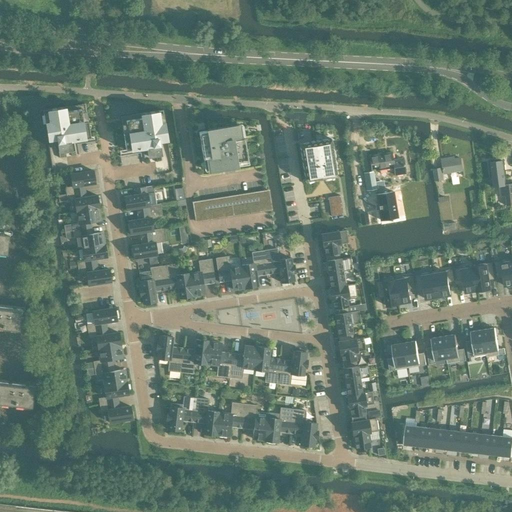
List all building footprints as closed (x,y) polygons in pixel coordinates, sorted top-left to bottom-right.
[(71,150),(70,140),(90,137),(88,120),(85,104),(43,111),(47,140),(56,138),(59,152),(71,150)] [(126,150),(146,147),(148,156),(161,154),(158,141),(167,139),(163,110),(121,117),(126,150)] [(208,131),(199,132),(203,159),(208,158),(209,171),(233,167),(233,169),(234,169),(234,167),(236,166),(235,162),(248,160),(244,137),(239,138),(237,125),(208,130),(208,131)] [(299,144),(305,178),(336,173),(331,139),(299,144)] [(392,153),(369,156),(372,171),(394,168),(395,175),(406,173),(404,166),(405,166),(404,164),(403,159),(393,160),(392,153)] [(461,158),(451,160),(450,158),(442,160),(444,174),(463,171),(461,158)] [(502,161),(490,162),(493,187),(499,186),(501,197),(506,196),(507,207),(511,205),(511,184),(505,185),(502,161)] [(433,170),(435,181),(444,180),(442,168),(433,170)] [(65,188),(66,194),(82,192),(81,186),(95,184),(93,171),(70,174),(72,187),(65,188)] [(364,173),(367,191),(377,189),(373,171),(364,173)] [(126,210),(136,208),(149,206),(156,204),(154,193),(153,186),(138,188),(139,195),(124,197),(126,210)] [(183,188),(175,189),(177,201),(185,199),(183,188)] [(393,191),(376,194),(380,220),(397,217),(393,191)] [(74,200),(76,211),(99,208),(97,195),(82,198),(82,192),(66,194),(67,201),(74,200)] [(340,196),(328,198),(331,217),(343,215),(340,196)] [(130,234),(140,233),(140,232),(153,230),(151,219),(162,217),(160,204),(156,204),(149,206),(136,208),(137,214),(138,214),(139,220),(128,221),(129,224),(128,224),(129,231),(130,231),(130,234)] [(71,224),(73,231),(88,229),(87,223),(101,220),(99,208),(76,211),(76,212),(77,212),(78,223),(71,224)] [(367,214),(360,215),(362,225),(369,224),(367,214)] [(140,232),(140,233),(141,239),(142,239),(143,244),(132,246),(132,249),(133,256),(134,256),(134,259),(157,255),(155,243),(166,241),(164,229),(164,228),(153,230),(140,232)] [(82,248),(105,245),(105,244),(104,244),(103,232),(89,234),(88,229),(73,231),(74,238),(81,237),(82,248)] [(323,247),(324,247),(325,255),(339,253),(338,245),(348,243),(346,230),(321,234),(323,247)] [(0,254),(7,255),(9,235),(0,234),(0,254)] [(77,261),(78,268),(93,265),(92,259),(107,257),(106,254),(107,254),(106,247),(105,247),(105,245),(82,248),(84,260),(77,261)] [(277,249),(264,251),(268,274),(274,273),(279,272),(281,283),(294,281),(293,273),(295,273),(294,265),(292,266),(291,258),(278,260),(277,249)] [(254,264),(242,265),(245,288),(258,286),(256,275),(261,275),(262,275),(268,274),(264,251),(252,253),(254,264)] [(245,288),(242,265),(241,265),(242,266),(240,266),(230,268),(229,261),(229,257),(216,258),(215,258),(219,282),(226,281),(231,280),(233,290),(245,288)] [(326,261),(330,288),(344,286),(342,272),(353,270),(350,257),(326,261)] [(189,273),(188,273),(192,296),(204,294),(203,284),(208,283),(208,284),(215,283),(212,259),(211,259),(199,261),(200,272),(189,274),(189,273)] [(511,284),(511,259),(501,261),(501,262),(495,263),(497,274),(503,273),(505,286),(511,284)] [(478,291),(490,289),(488,276),(494,275),(492,263),(486,264),(473,266),(478,291)] [(175,264),(163,266),(166,290),(173,289),(172,288),(178,287),(179,298),(182,298),(183,299),(190,298),(189,297),(192,296),(188,273),(177,275),(175,264)] [(93,265),(78,268),(79,274),(86,273),(88,285),(111,282),(109,269),(94,271),(93,265)] [(140,281),(141,288),(139,289),(140,296),(142,296),(143,304),(156,302),(154,291),(160,290),(160,291),(166,290),(163,266),(150,268),(151,271),(139,273),(140,281)] [(455,269),(457,281),(463,280),(465,293),(477,291),(478,291),(473,266),(461,268),(455,269)] [(435,274),(434,275),(438,297),(450,295),(448,282),(454,281),(452,270),(446,271),(446,273),(435,274)] [(435,274),(434,272),(421,274),(422,275),(416,276),(418,288),(424,287),(426,299),(438,297),(434,275),(435,274)] [(399,304),(394,279),(395,279),(394,276),(381,278),(382,281),(376,282),(378,294),(384,293),(386,306),(399,304)] [(407,277),(395,279),(394,279),(399,304),(411,302),(409,289),(415,288),(413,276),(407,277)] [(330,288),(329,288),(331,301),(332,301),(334,309),(335,315),(349,312),(348,306),(346,298),(357,297),(355,284),(344,286),(330,288)] [(87,325),(88,331),(103,329),(102,323),(117,321),(115,308),(92,312),(94,324),(87,325)] [(0,328),(19,331),(22,312),(0,309),(0,328)] [(352,333),(352,331),(351,325),(352,325),(361,324),(359,311),(349,312),(335,315),(338,335),(343,335),(343,341),(353,339),(352,333)] [(495,328),(483,330),(487,357),(505,354),(504,348),(498,349),(495,328)] [(96,337),(98,349),(121,345),(119,333),(104,335),(103,329),(88,331),(89,338),(96,337)] [(483,330),(470,332),(472,345),(466,346),(468,358),(486,355),(486,357),(487,357),(483,330)] [(456,334),(443,336),(448,363),(466,360),(464,349),(458,350),(456,334)] [(168,371),(180,372),(183,348),(177,348),(171,348),(173,337),(160,335),(159,343),(157,343),(156,351),(158,351),(157,358),(169,360),(168,371)] [(443,336),(431,338),(433,351),(427,352),(429,364),(435,363),(435,361),(446,358),(447,363),(448,363),(443,336)] [(343,341),(338,342),(340,355),(341,354),(342,362),(343,368),(357,366),(356,360),(355,352),(365,350),(363,338),(353,339),(343,341)] [(194,363),(206,364),(209,341),(196,340),(195,351),(190,350),(190,349),(183,348),(180,372),(193,374),(194,363)] [(217,376),(229,378),(232,353),(225,352),(225,353),(220,353),(221,343),(209,342),(209,341),(206,364),(218,365),(217,376)] [(416,341),(404,343),(408,367),(426,364),(424,353),(418,354),(416,341)] [(404,343),(392,345),(394,358),(388,359),(390,370),(408,367),(404,343)] [(93,362),(94,368),(109,366),(108,360),(122,358),(120,346),(121,346),(121,345),(98,349),(100,360),(93,362)] [(254,370),(257,347),(245,346),(243,355),(238,355),(238,354),(232,353),(229,378),(241,379),(243,368),(254,369),(254,370)] [(265,382),(277,384),(280,360),(274,359),(274,360),(268,359),(270,348),(267,348),(267,347),(260,346),(260,347),(257,347),(254,370),(266,371),(265,382)] [(280,360),(277,384),(290,385),(291,374),(303,375),(304,368),(306,368),(307,360),(305,360),(306,352),(293,351),(292,362),(286,361),(287,360),(280,360)] [(357,366),(343,368),(347,395),(361,393),(359,379),(370,377),(367,365),(357,366)] [(104,385),(126,382),(126,381),(124,369),(110,372),(109,366),(94,368),(95,375),(102,374),(104,385)] [(99,398),(100,405),(115,403),(114,397),(128,394),(128,391),(129,391),(128,384),(127,384),(126,382),(104,385),(106,397),(99,398)] [(0,404),(32,408),(34,388),(0,384),(0,404)] [(349,408),(351,416),(352,422),(366,420),(365,414),(363,406),(374,404),(372,391),(361,393),(347,395),(346,395),(348,408),(349,408)] [(187,421),(193,422),(196,398),(184,397),(182,408),(170,406),(169,414),(167,414),(166,421),(168,422),(167,429),(180,431),(182,420),(187,421)] [(214,435),(216,435),(219,412),(207,411),(209,399),(196,398),(193,422),(200,423),(200,422),(205,423),(204,433),(207,434),(207,435),(214,436),(214,435)] [(115,403),(100,405),(101,412),(108,410),(110,423),(127,420),(127,421),(133,420),(132,413),(131,413),(130,406),(116,409),(115,403)] [(235,427),(242,428),(244,404),(232,403),(231,414),(219,412),(216,435),(217,435),(229,436),(230,426),(235,427)] [(264,440),(265,441),(267,417),(267,418),(256,417),(257,405),(244,404),(242,428),(248,429),(248,428),(254,429),(252,439),(264,440)] [(284,432),(290,433),(293,409),(280,408),(280,414),(268,412),(267,417),(265,441),(277,442),(279,431),(284,432)] [(293,409),(290,433),(297,434),(297,433),(302,434),(301,445),(314,446),(315,438),(317,439),(318,431),(316,431),(316,423),(304,422),(305,411),(293,409)] [(353,435),(354,435),(356,450),(370,447),(368,433),(378,431),(376,418),(366,420),(352,422),(351,422),(353,435)] [(406,425),(403,445),(414,446),(417,427),(406,425)] [(417,427),(414,446),(425,447),(427,428),(417,427)] [(427,428),(425,447),(436,448),(438,429),(427,428)] [(438,429),(436,448),(447,450),(449,430),(438,429)] [(449,430),(447,450),(457,451),(460,432),(449,430)] [(503,436),(500,456),(511,457),(511,452),(511,430),(503,430),(503,436)] [(460,432),(457,451),(468,452),(470,433),(460,432)] [(470,433),(468,452),(479,453),(481,434),(470,433)] [(481,434),(479,453),(490,454),(492,435),(481,434)] [(492,435),(490,454),(500,456),(503,436),(492,435)] [(384,449),(377,450),(378,457),(385,456),(384,449)]
